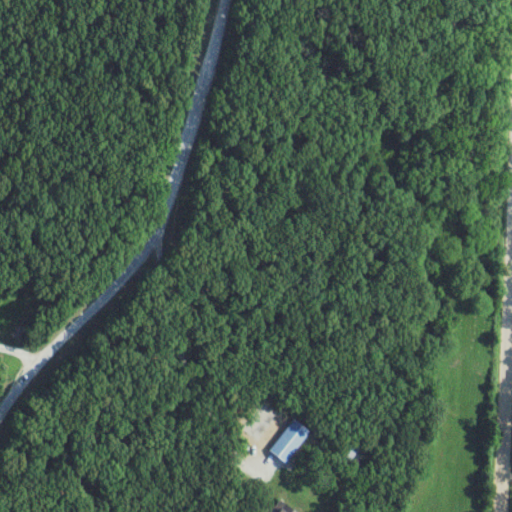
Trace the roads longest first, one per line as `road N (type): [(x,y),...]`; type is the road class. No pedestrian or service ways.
road 1 (residential): [(221,0),(162,225),(0,412)]
road 2 (residential): [(498,511),(511,184)]
